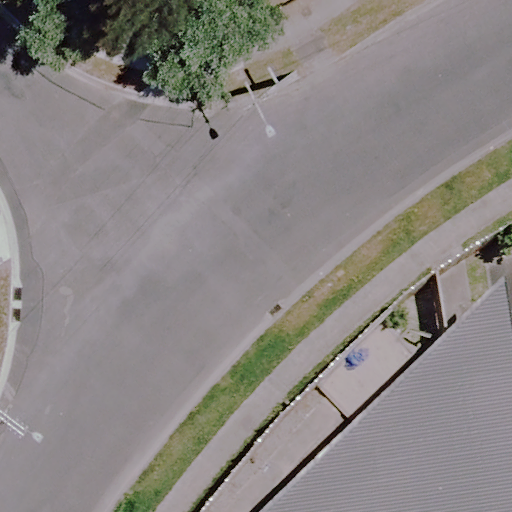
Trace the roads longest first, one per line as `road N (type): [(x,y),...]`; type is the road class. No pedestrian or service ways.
road 1 (residential): [(200,276),(337,162),(511,52)]
road 2 (residential): [(17,511),(200,276)]
road 3 (residential): [(0,84),(200,276)]
